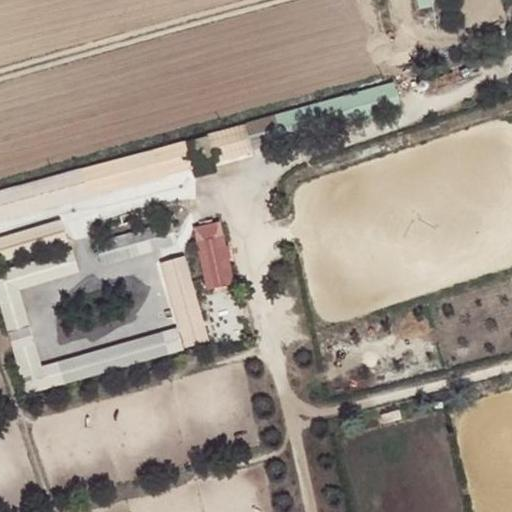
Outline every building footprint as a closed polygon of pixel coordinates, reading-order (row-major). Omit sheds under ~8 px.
[(245,127),(187,143),(192,163),(214,156),(215,160),(401,109),(395,84),(245,125),(245,127)] [(185,143),(120,161),(126,180),(191,162),(185,143)] [(126,180),(120,161),(0,193),(0,220),(88,197),(88,191),(126,180)] [(170,223),(98,245),(102,259),(175,238),(170,223)] [(220,224),(195,229),(208,288),(233,283),(220,224)] [(61,226),(0,244),(0,260),(66,241),(61,226)] [(77,267),(72,252),(0,273),(0,298),(28,393),(182,349),(178,334),(38,374),(12,286),(77,267)] [(184,258),(168,261),(191,346),(207,341),(184,258)]
